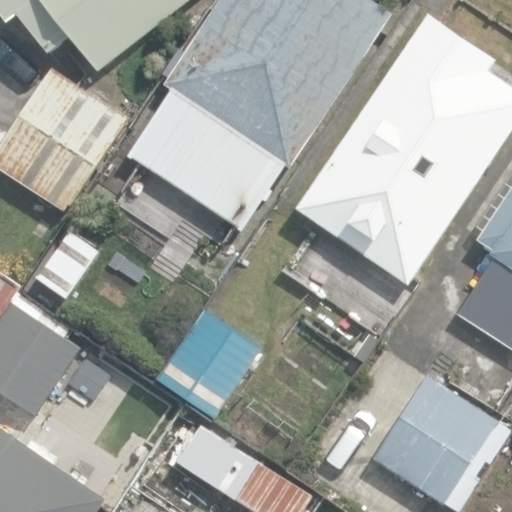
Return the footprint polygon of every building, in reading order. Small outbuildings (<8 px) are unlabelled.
[(76,34),(104,70),(191,0),(0,0),(0,5),(13,21),(23,13),(54,52),(76,34)] [(291,164),(296,167),(395,12),(378,1),(377,0),(223,0),(189,53),(183,49),(168,72),(174,75),(169,84),(175,87),(133,154),(249,228),(291,164)] [(433,12),(300,206),(413,283),(511,137),(511,74),(504,71),(496,70),(494,69),(502,59),(433,12)] [(133,116),(55,66),(0,150),(0,165),(71,211),(133,116)] [(511,191),(480,239),(496,250),(494,252),(499,255),(475,291),(503,309),(492,325),(511,337),(511,191)] [(40,276),(71,298),(105,249),(74,228),(40,276)] [(0,321),(14,299),(24,284),(0,267),(0,321)] [(85,345),(14,299),(0,321),(0,388),(39,414),(85,345)] [(267,345),(209,306),(162,378),(219,416),(267,345)] [(502,419),(433,374),(379,457),(449,501),(502,419)] [(0,511),(101,511),(111,497),(59,462),(63,456),(41,441),(43,438),(30,429),(23,439),(12,432),(14,429),(0,419),(0,511)] [(305,511),(317,493),(206,422),(181,461),(260,511),(305,511)]
